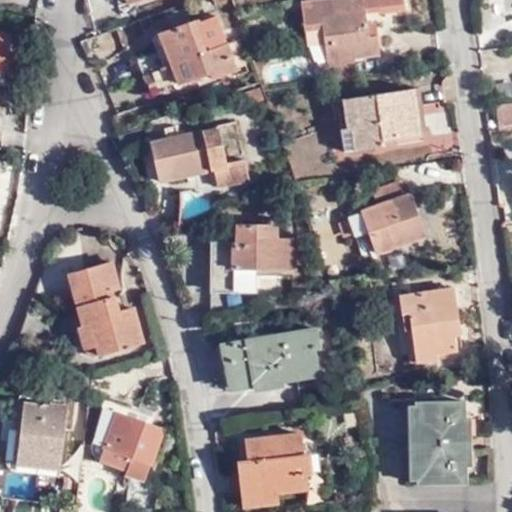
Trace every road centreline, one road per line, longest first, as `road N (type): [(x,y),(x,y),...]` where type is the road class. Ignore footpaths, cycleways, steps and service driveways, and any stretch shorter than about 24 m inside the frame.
road 1 (residential): [(511,461),(454,0)]
road 2 (residential): [(205,511),(177,338),(134,211)]
road 3 (residential): [(134,211),(97,113),(64,85)]
road 4 (residential): [(64,85),(31,217)]
